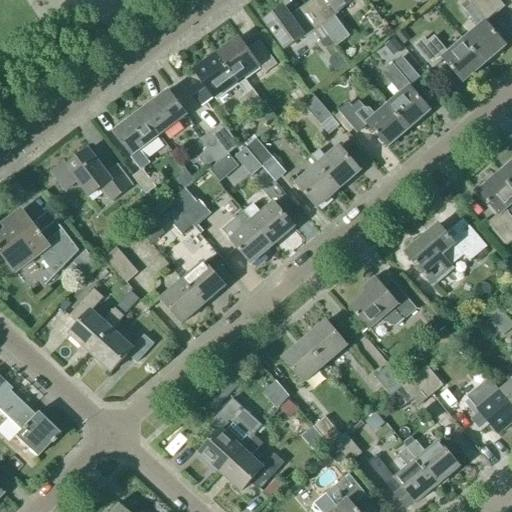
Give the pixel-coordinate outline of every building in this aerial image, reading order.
[(314,0),(306,6),(320,27),(321,27),(336,48),(350,38),(335,17),(339,15),(337,13),(355,0),(314,0)] [(486,24),(495,16),(481,0),(470,0),(469,1),(472,5),(465,11),(479,28),(463,42),(484,66),(506,48),(486,24)] [(481,0),(495,16),(504,8),(496,0),(481,0)] [(312,33),(320,27),(306,6),(290,18),(284,8),(264,22),(285,51),(303,38),(304,39),(313,33),(312,33)] [(403,31),(396,37),(403,45),(410,39),(403,31)] [(484,66),(463,42),(448,55),(434,38),(427,44),(423,40),(415,47),(433,69),(443,60),(464,84),(484,66)] [(387,45),(385,47),(393,57),(402,49),(401,48),(394,39),(387,45)] [(217,56),(239,87),(246,96),(256,110),(263,105),(253,91),(246,81),(248,80),(245,77),(259,67),(264,75),(277,66),(260,42),(248,51),(240,40),(217,56)] [(230,93),(239,87),(217,56),(194,73),(214,100),(228,89),(230,93)] [(400,96),(388,106),(409,131),(430,112),(410,89),(421,79),(402,58),(382,75),(400,96)] [(140,112),(160,137),(179,123),(186,133),(194,127),(187,117),(188,117),(169,91),(140,112)] [(248,115),(256,110),(246,96),(239,101),(248,115)] [(321,127),(332,117),(316,98),(305,107),(321,127)] [(409,131),(388,106),(376,117),(370,109),(363,108),(359,103),(352,109),(348,105),(339,112),(358,134),(367,125),(388,149),(409,131)] [(132,159),(160,137),(140,112),(112,133),(132,159)] [(212,133),(228,155),(239,147),(223,125),(212,133)] [(217,164),(228,155),(212,133),(200,141),(217,164)] [(247,148),(263,167),(273,159),(256,140),(247,148)] [(318,166),(339,191),(361,173),(339,147),(318,166)] [(251,177),(263,167),(247,148),(235,158),(251,177)] [(108,176),(89,151),(67,167),(65,165),(54,174),(67,191),(78,183),(89,199),(101,189),(111,202),(131,187),(117,168),(108,176)] [(511,163),(499,174),(511,190),(511,163)] [(318,209),(339,191),(318,166),(296,184),(318,209)] [(215,167),(209,172),(220,184),(226,179),(215,167)] [(146,196),(156,189),(142,171),(133,178),(146,196)] [(179,185),(184,190),(194,181),(186,171),(180,177),(179,185)] [(511,220),(505,212),(511,205),(511,190),(499,174),(478,192),(498,216),(488,225),(506,246),(511,241),(511,235),(511,234),(511,220)] [(176,208),(193,227),(207,215),(190,196),(176,208)] [(145,226),(160,212),(153,203),(137,217),(145,226)] [(252,222),(273,247),(294,229),(273,204),(252,222)] [(182,236),(193,227),(176,208),(165,217),(182,236)] [(45,243),(22,212),(3,226),(8,233),(0,238),(0,254),(15,275),(39,256),(55,277),(79,252),(62,230),(45,243)] [(252,222),(244,213),(222,231),(252,266),(273,247),(252,222)] [(487,248),(463,221),(446,235),(438,226),(405,254),(433,287),(453,270),(451,267),(464,257),(469,263),(487,248)] [(127,283),(138,274),(117,249),(106,259),(127,283)] [(182,282),(203,307),(225,288),(204,263),(182,282)] [(389,295),(375,280),(363,290),(367,294),(351,309),(371,331),(382,321),(385,323),(390,324),(392,326),(398,327),(417,310),(398,288),(389,295)] [(182,325),(203,307),(182,282),(161,300),(182,325)] [(90,355),(112,331),(124,318),(115,310),(103,322),(91,312),(103,299),(94,290),(69,317),(78,326),(69,336),(90,355)] [(505,336),(511,329),(511,322),(500,307),(489,316),(505,336)] [(304,341),(325,366),(347,348),(326,323),(304,341)] [(446,351),(456,341),(445,329),(435,338),(446,351)] [(112,331),(90,355),(111,374),(127,356),(137,364),(154,345),(144,337),(133,349),(112,331)] [(304,384),(325,366),(304,341),(282,359),(304,384)] [(402,388),(404,386),(388,367),(374,378),(390,398),(402,388)] [(415,377),(432,396),(443,387),(426,368),(415,377)] [(418,407),(432,396),(415,377),(402,388),(418,407)] [(33,417),(9,393),(11,390),(0,379),(0,412),(20,431),(13,438),(36,459),(58,435),(36,414),(33,417)] [(511,382),(499,393),(511,408),(511,382)] [(221,386),(211,397),(220,406),(231,394),(222,386),(221,386)] [(499,436),(511,425),(511,408),(499,393),(478,411),(499,436)] [(243,450),(242,449),(222,431),(233,418),(240,410),(231,401),(207,428),(216,436),(199,455),(220,474),(243,450)] [(288,401),(280,411),(290,419),(298,410),(288,401)] [(331,447),(341,438),(325,418),(314,427),(331,447)] [(350,464),(361,455),(345,435),(334,444),(334,445),(335,445),(347,460),(350,464)] [(243,450),(220,474),(241,493),(249,483),(258,492),(284,464),(274,455),(263,468),(252,458),(263,445),(253,436),(242,449),(243,450)] [(417,461),(438,487),(460,469),(439,443),(417,461)] [(334,445),(325,452),(326,453),(336,465),(342,465),(346,461),(347,460),(335,445),(334,445)] [(438,487),(417,461),(407,450),(398,457),(408,469),(395,479),(403,489),(395,495),(407,510),(415,503),(416,505),(438,487)] [(314,511),(357,511),(353,507),(366,496),(349,475),(326,494),(314,505),(313,510),(314,511)]
